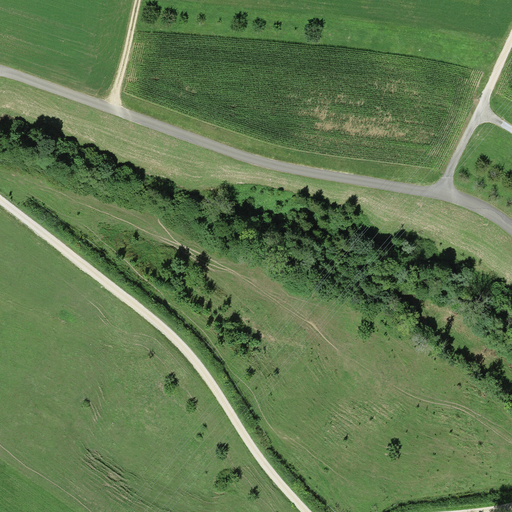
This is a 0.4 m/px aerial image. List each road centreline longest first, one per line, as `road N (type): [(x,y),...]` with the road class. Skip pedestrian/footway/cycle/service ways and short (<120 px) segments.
road 1 (track): [(0,72),(230,153),(440,193)]
road 2 (track): [(0,200),(183,350),(304,511)]
road 3 (track): [(511,36),(440,193)]
